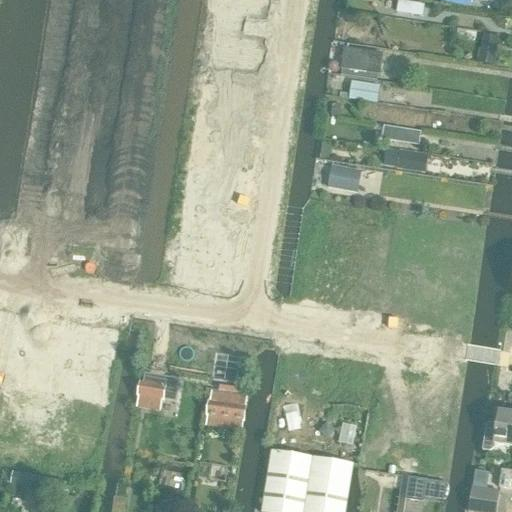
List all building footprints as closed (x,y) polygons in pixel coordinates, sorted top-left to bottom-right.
[(220,0),(217,21),(221,22),(232,24),(234,11),(262,15),(264,0),(220,0)] [(398,0),(396,14),(422,18),(425,3),(406,0),(398,0)] [(221,22),(215,63),(254,69),(255,63),(260,60),(261,51),(258,47),(259,41),(238,38),(240,25),(232,24),(221,22)] [(494,67),(499,37),(483,35),(480,49),(479,49),(476,65),(494,67)] [(374,53),(344,49),(341,70),(371,74),(374,53)] [(209,72),(203,112),(247,119),(251,92),(222,88),(224,75),(209,72)] [(203,112),(197,152),(212,155),(214,142),(242,146),(247,119),(203,112)] [(385,128),(383,141),(394,143),(396,130),(389,129),(385,128)] [(197,152),(191,193),(234,199),(238,172),(210,168),(212,155),(197,152)] [(400,152),(397,170),(414,173),(417,155),(400,152)] [(328,190),(358,195),(362,172),(332,167),(328,190)] [(191,193),(185,233),(200,235),(202,222),(230,226),(234,199),(191,193)] [(404,219),(402,233),(421,236),(424,223),(404,219)] [(188,237),(182,278),(221,284),(222,279),(227,275),(228,266),(225,262),(225,256),(205,253),(207,240),(188,237)] [(303,250),(296,297),(325,302),(327,293),(341,295),(340,304),(340,305),(350,241),(333,238),(331,254),(303,250)] [(350,241),(340,305),(369,309),(371,300),(384,302),(393,248),(377,245),(375,261),(349,257),(351,241),(350,241)] [(397,266),(392,293),(424,298),(424,295),(432,296),(429,313),(462,318),(469,274),(436,269),(435,272),(397,266)] [(7,323),(1,366),(28,370),(34,327),(7,323)] [(58,330),(51,374),(78,378),(85,334),(58,330)] [(85,334),(78,378),(105,382),(112,339),(106,338),(107,334),(91,331),(90,335),(85,334)] [(31,377),(29,389),(37,390),(39,378),(31,377)] [(39,378),(37,390),(45,391),(46,379),(39,378)] [(141,383),(139,398),(140,398),(161,402),(163,402),(165,388),(141,383)] [(103,388),(101,400),(109,401),(111,389),(103,388)] [(206,428),(242,434),(243,424),(245,424),(247,407),(246,407),(247,399),(212,393),(211,402),(209,402),(206,418),(208,419),(206,428)] [(494,451),(494,447),(511,449),(511,416),(498,414),(496,426),(490,425),(486,428),(482,453),(489,454),(494,451)] [(345,511),(353,467),(272,454),(262,511),(345,511)] [(509,491),(510,482),(511,473),(502,472),(499,489),(509,491)] [(424,502),(426,483),(427,481),(427,480),(408,478),(408,480),(406,500),(424,502)] [(44,480),(42,492),(62,495),(64,484),(44,480)] [(468,511),(497,511),(500,494),(472,489),(468,511)]
